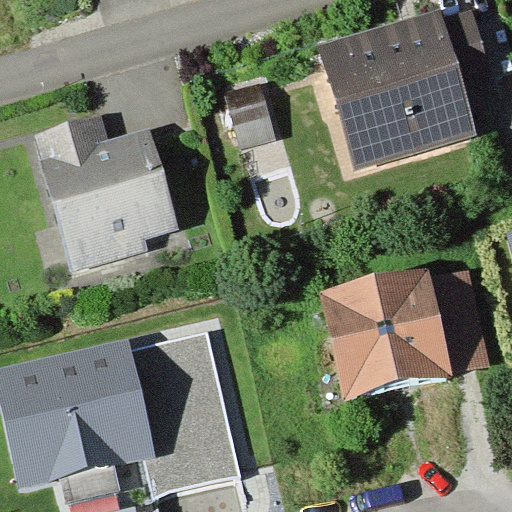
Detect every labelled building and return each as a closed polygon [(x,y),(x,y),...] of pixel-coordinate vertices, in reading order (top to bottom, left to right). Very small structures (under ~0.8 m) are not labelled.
[(451,24),(333,57),(363,167),(481,134),(470,95),(453,32),(451,24)] [(453,32),(470,95),(500,87),(483,24),(453,32)] [(46,148),(81,271),(189,240),(160,141),(114,154),(107,130),(46,148)] [(472,281),(339,308),(358,404),(492,377),(472,281)] [(125,348),(4,376),(27,475),(148,447),(125,348)]
